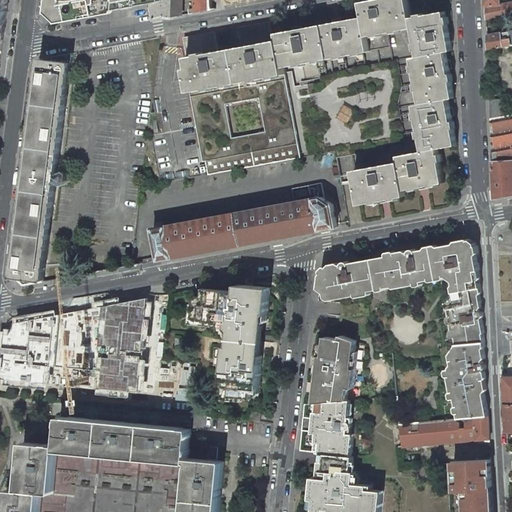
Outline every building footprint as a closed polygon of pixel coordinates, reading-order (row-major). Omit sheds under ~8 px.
[(8,0),(0,0),(0,42),(3,43),(8,0)] [(60,20),(116,9),(116,0),(52,0),(51,12),(60,20)] [(161,1),(160,0),(117,0),(116,9),(161,1)] [(172,0),(172,17),(181,15),(181,0),(195,0),(196,8),(189,9),(190,14),(212,10),(211,0),(172,0)] [(186,69),(190,92),(286,74),(285,73),(284,67),(391,47),(388,32),(413,28),(419,57),(412,58),(421,104),(415,105),(423,151),(399,156),(400,162),(354,170),(361,204),(407,196),(406,190),(445,183),(439,149),(458,145),(449,99),(455,98),(447,52),(453,50),(445,11),(411,17),(408,0),(372,0),(361,2),(364,17),(272,34),(270,21),(239,27),(242,47),(219,51),(215,31),(184,37),(190,68),(186,69)] [(511,14),(511,2),(502,4),(501,0),(485,0),(486,20),(511,14)] [(511,31),(487,35),(488,49),(511,45),(511,31)] [(370,62),(379,60),(377,51),(368,53),(370,62)] [(73,53),(42,59),(14,276),(24,285),(44,282),(73,53)] [(207,161),(209,174),(336,151),(337,157),(386,148),(385,144),(405,140),(398,104),(402,86),(397,58),(334,70),(320,82),(294,87),(291,72),(285,73),(286,74),(190,92),(203,162),(207,161)] [(508,100),(491,101),(491,118),(508,115),(508,100)] [(511,114),(508,115),(491,118),(495,198),(511,194),(511,114)] [(323,197),(153,228),(160,260),(338,227),(334,204),(323,197)] [(436,245),(426,246),(426,247),(424,250),(416,251),(415,250),(413,249),(411,251),(410,253),(408,253),(405,250),(396,252),(397,255),(389,256),(352,262),(351,261),(348,261),(347,262),(346,263),(345,265),(342,265),(341,262),(332,264),(321,275),(320,287),(327,292),(328,297),(332,300),(358,295),(358,296),(360,297),(371,295),(373,293),(373,290),(380,289),(387,288),(394,287),(398,289),(418,285),(417,282),(425,281),(432,280),(433,278),(446,276),(448,275),(448,277),(454,283),(455,287),(452,289),(454,295),(449,302),(451,304),(453,309),(448,310),(446,313),(447,317),(449,318),(452,332),(454,331),(455,338),(456,345),(485,342),(483,333),(484,333),(482,317),(482,316),(483,314),(481,312),(479,310),(479,308),(481,306),(479,295),(481,292),(478,280),(477,280),(475,271),(479,270),(476,255),(478,253),(477,245),(469,238),(456,241),(454,244),(438,247),(436,245)] [(58,279),(70,277),(69,269),(56,271),(58,279)] [(232,331),(230,346),(227,345),(223,386),(231,387),(230,396),(251,399),(252,389),(260,390),(263,363),(259,363),(264,314),(269,314),(271,288),(247,285),(246,293),(207,289),(207,298),(195,297),(193,320),(215,322),(214,327),(229,328),(232,331)] [(130,323),(88,319),(83,390),(163,396),(165,371),(150,370),(155,310),(132,308),(130,323)] [(354,369),(358,341),(342,335),(341,339),(327,337),(324,356),(321,355),(315,402),(319,402),(348,400),(350,387),(355,388),(357,369),(354,369)] [(480,379),(479,372),(484,371),(486,370),(487,369),(485,342),(456,345),(451,352),(455,353),(456,361),(451,362),(452,365),(450,369),(451,377),(449,377),(451,392),(454,392),(455,399),(456,408),(458,407),(459,413),(457,414),(458,419),(489,416),(484,394),(487,390),(485,380),(483,380),(483,379),(480,379)] [(332,452),(333,476),(328,477),(329,498),(334,498),(335,511),(372,510),(372,506),(401,504),(399,482),(384,483),(384,479),(370,480),(369,468),(365,469),(364,454),(362,454),(360,432),(354,432),(353,428),(355,427),(356,426),(357,425),(357,423),(357,422),(356,420),(354,420),(353,419),(352,399),(348,400),(319,402),(319,412),(318,412),(318,433),(323,433),(323,442),(328,442),(329,452),(332,452)] [(201,405),(193,404),(192,413),(200,414),(201,405)] [(261,422),(262,413),(251,411),(250,420),(261,422)] [(403,447),(490,439),(489,416),(458,419),(400,425),(403,447)] [(192,429),(61,417),(58,445),(58,450),(188,462),(189,458),(192,429)] [(58,445),(25,442),(21,490),(42,492),(54,493),(58,450),(58,445)] [(217,460),(218,448),(210,447),(209,460),(217,460)] [(186,511),(219,511),(224,461),(217,460),(209,460),(189,458),(188,462),(191,463),(186,511)] [(493,511),(491,459),(473,460),(459,461),(459,476),(455,476),(456,491),(460,491),(461,506),(468,506),(468,511),(493,511)] [(162,511),(164,493),(96,488),(94,511),(162,511)] [(21,490),(9,489),(7,511),(40,511),(42,492),(21,490)]
